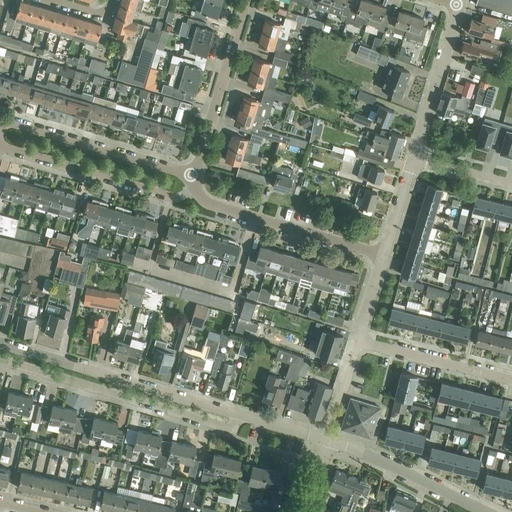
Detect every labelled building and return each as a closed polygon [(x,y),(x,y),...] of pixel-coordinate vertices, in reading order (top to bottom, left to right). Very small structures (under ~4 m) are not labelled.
[(143,0),(121,0),(120,5),(134,9),(140,11),(143,0)] [(220,4),(205,0),(204,0),(201,11),(196,10),(194,16),(206,19),(208,15),(216,17),(220,4)] [(311,0),(311,2),(309,7),(309,8),(316,10),(317,8),(328,12),(332,0),(311,0)] [(345,0),(332,0),(328,12),(341,16),(341,14),(348,16),(352,4),(345,2),(345,0)] [(366,24),(373,3),(364,0),(360,0),(358,6),(352,4),(348,16),(346,22),(353,24),(354,25),(358,27),(359,26),(360,22),(366,24)] [(511,0),(476,0),(476,4),(485,7),(511,15),(511,0)] [(32,4),(20,1),(15,21),(26,24),(32,4)] [(385,7),(373,3),(367,23),(378,27),(377,30),(383,31),(385,25),(387,26),(387,25),(390,16),(383,14),(385,7)] [(44,8),(32,4),(26,24),(38,28),(44,8)] [(166,6),(158,4),(161,5),(159,11),(156,10),(154,15),(163,17),(166,6)] [(116,16),(131,20),(134,9),(120,5),(116,16)] [(55,11),(44,8),(38,28),(49,31),(55,11)] [(67,15),(55,11),(49,31),(61,34),(62,29),(63,29),(67,15)] [(175,13),(168,11),(165,22),(172,24),(175,13)] [(387,25),(387,26),(393,28),(393,30),(394,32),(403,35),(405,34),(411,15),(399,11),(396,18),(390,16),(387,25)] [(78,18),(67,15),(63,29),(68,31),(66,36),(72,38),(74,32),(78,18)] [(423,19),(411,15),(405,34),(417,38),(418,36),(423,38),(427,27),(421,26),(423,19)] [(467,31),(476,34),(492,39),(496,25),(495,25),(497,19),(484,15),(482,22),(471,19),(467,31)] [(144,25),(116,16),(113,28),(140,36),(144,25)] [(180,26),(178,34),(209,42),(213,30),(204,27),(206,22),(188,16),(185,27),(180,26)] [(283,25),(266,20),(262,32),(287,39),(290,27),(299,30),(301,24),(308,26),(308,24),(285,17),(283,25)] [(90,22),(78,18),(72,39),(84,42),(90,22)] [(102,25),(90,21),(90,22),(84,42),(95,46),(102,25)] [(145,38),(141,51),(155,55),(157,49),(163,30),(162,30),(155,28),(154,32),(148,30),(145,38)] [(283,52),(287,39),(262,32),(258,45),(276,50),(274,56),(289,61),(291,54),(283,52)] [(10,37),(0,34),(0,33),(0,43),(8,45),(8,44),(20,48),(21,42),(10,38),(10,37)] [(209,42),(188,37),(183,55),(195,58),(196,53),(205,55),(209,42)] [(501,51),(494,49),(481,44),(471,41),(471,44),(463,42),(460,53),(470,55),(476,58),(478,53),(499,60),(501,51)] [(33,45),(21,42),(20,48),(31,51),(33,45)] [(356,54),(385,65),(389,56),(360,44),(356,54)] [(409,63),(411,57),(403,54),(405,49),(401,47),(397,59),(409,63)] [(49,49),(45,48),(42,55),(54,58),(55,53),(48,51),(49,49)] [(18,53),(6,49),(4,56),(16,59),(18,53)] [(157,49),(155,55),(152,68),(155,69),(155,68),(156,68),(160,55),(165,57),(166,52),(157,49)] [(155,55),(141,51),(136,65),(121,60),(115,79),(146,88),(152,68),(155,55)] [(67,56),(55,53),(54,58),(66,61),(67,56)] [(168,72),(176,74),(176,75),(198,81),(202,68),(193,66),(195,61),(173,55),(168,72)] [(79,60),(67,56),(66,61),(77,65),(76,67),(79,60)] [(287,68),(289,61),(274,56),(272,63),(254,58),(251,71),(272,77),(276,65),(287,68)] [(79,58),(79,60),(76,67),(76,68),(88,71),(89,66),(85,64),(86,59),(79,58)] [(106,62),(91,58),(88,71),(108,77),(110,70),(104,69),(106,62)] [(64,66),(53,63),(50,71),(62,75),(64,66)] [(410,72),(391,64),(382,89),(402,97),(405,88),(402,87),(404,83),(405,84),(410,72)] [(472,64),(469,71),(480,75),(483,68),(472,64)] [(87,73),(76,70),(74,77),(85,81),(87,73)] [(272,77),(251,71),(247,83),(265,88),(263,95),(275,98),(289,102),(291,94),(277,91),(274,86),(277,78),(272,77)] [(17,81),(10,79),(6,95),(13,97),(14,94),(18,95),(24,76),(19,74),(17,81)] [(0,75),(0,93),(6,95),(10,79),(0,75)] [(198,81),(176,75),(173,86),(176,87),(174,93),(184,96),(185,91),(194,94),(198,81)] [(24,76),(18,95),(22,96),(21,99),(29,102),(33,85),(22,82),(24,76)] [(47,81),(45,89),(41,102),(45,103),(44,106),(52,108),(59,85),(47,81)] [(439,102),(466,111),(473,113),(476,103),(474,103),(473,102),(477,84),(466,81),(459,102),(455,101),(457,97),(442,92),(439,102)] [(37,101),(41,102),(45,89),(33,85),(29,102),(36,104),(37,101)] [(70,88),(59,85),(52,108),(59,111),(60,107),(64,109),(70,88)] [(479,87),(474,103),(476,103),(482,105),(487,89),(479,87)] [(487,90),(482,106),(490,109),(495,92),(487,90)] [(70,91),(64,109),(68,110),(67,113),(75,115),(81,94),(70,91)] [(372,104),(375,97),(359,91),(356,97),(372,104)] [(82,92),(75,115),(83,118),(84,114),(87,116),(93,95),(82,92)] [(105,99),(93,95),(87,116),(91,117),(90,120),(98,122),(105,99)] [(275,98),(263,95),(261,101),(243,96),(240,109),(262,115),(265,103),(273,105),(275,98)] [(180,101),(168,97),(166,105),(171,106),(171,104),(178,107),(180,101)] [(116,102),(105,99),(98,122),(106,124),(107,121),(111,122),(116,102)] [(180,101),(178,107),(190,110),(192,104),(180,101)] [(464,117),(466,111),(439,102),(436,112),(451,117),(452,114),(464,117)] [(373,110),(376,112),(373,120),(388,126),(394,111),(376,104),(373,110)] [(126,113),(114,109),(111,122),(115,123),(114,127),(121,129),(126,113)] [(265,116),(240,109),(236,121),(241,123),(239,130),(252,133),(302,148),(305,140),(262,128),(265,116)] [(138,116),(126,113),(121,129),(129,131),(130,128),(134,129),(138,116)] [(139,113),(138,116),(134,129),(138,130),(137,134),(144,136),(150,116),(139,113)] [(372,119),(355,113),(353,119),(369,126),(372,119)] [(319,134),(323,120),(304,114),(300,129),(319,134)] [(157,118),(150,116),(144,136),(152,138),(153,135),(157,136),(162,117),(159,116),(158,117),(157,118)] [(174,121),(162,117),(157,136),(161,137),(160,140),(167,143),(174,121)] [(483,122),(476,145),(478,146),(477,148),(485,150),(485,148),(488,149),(492,136),(498,138),(502,123),(492,120),(491,125),(483,122)] [(511,126),(502,123),(498,138),(503,140),(499,153),(502,154),(501,156),(509,158),(509,156),(511,157),(511,156),(511,131),(511,127),(511,126)] [(180,126),(173,124),(167,143),(175,145),(176,142),(180,143),(184,130),(180,128),(180,126)] [(381,129),(379,134),(367,130),(365,136),(368,137),(371,138),(401,148),(405,137),(381,129)] [(263,137),(252,133),(250,140),(261,144),(263,137)] [(232,135),(229,148),(253,155),(245,152),(247,145),(245,144),(247,139),(232,135)] [(371,138),(368,137),(366,143),(384,148),(382,154),(398,159),(401,148),(371,138)] [(346,149),(333,145),(331,150),(340,152),(340,153),(344,154),(344,153),(345,153),(346,149)] [(261,157),(253,155),(229,148),(225,160),(239,164),(241,159),(259,164),(261,157)] [(359,149),(356,156),(365,159),(380,164),(382,156),(359,149)] [(344,154),(340,153),(338,158),(353,162),(355,156),(345,153),(344,153),(344,154)] [(362,163),(357,178),(366,181),(367,178),(380,182),(384,170),(362,163)] [(272,165),(270,173),(267,184),(268,180),(274,182),(273,186),(292,192),(298,174),(292,172),(293,169),(279,165),(279,167),(272,165)] [(238,168),(236,176),(267,184),(270,173),(269,176),(238,168)] [(10,178),(6,177),(0,196),(12,200),(19,177),(11,175),(10,178)] [(26,179),(19,177),(12,200),(23,203),(29,184),(25,182),(26,179)] [(33,185),(29,184),(24,202),(35,206),(37,201),(42,184),(34,182),(33,185)] [(49,186),(42,184),(37,201),(35,206),(47,209),(48,204),(53,190),(49,189),(49,186)] [(442,188),(428,184),(424,197),(438,201),(442,188)] [(53,187),(53,190),(48,204),(47,209),(58,213),(65,191),(57,188),(53,187)] [(359,187),(356,196),(354,203),(360,205),(360,206),(371,210),(377,193),(365,189),(359,187)] [(73,193),(65,191),(58,213),(74,218),(76,211),(72,210),(76,197),(72,196),(73,193)] [(472,196),(465,194),(463,203),(470,204),(472,196)] [(438,201),(424,197),(420,210),(434,214),(438,201)] [(489,200),(475,197),(471,216),(484,219),(489,200)] [(93,226),(100,201),(93,199),(92,202),(87,201),(84,215),(88,216),(86,224),(93,226)] [(351,203),(341,199),(339,205),(349,209),(351,203)] [(501,203),(489,200),(484,219),(483,223),(488,225),(491,215),(498,217),(501,203)] [(108,203),(100,201),(93,224),(105,227),(107,221),(111,208),(107,206),(108,203)] [(511,216),(511,205),(501,203),(498,217),(511,220),(511,216)] [(115,209),(111,208),(107,221),(105,227),(110,229),(116,231),(123,208),(116,205),(115,209)] [(116,231),(116,232),(128,235),(130,228),(134,214),(130,213),(131,210),(123,208),(116,231)] [(416,223),(430,227),(437,229),(441,216),(433,214),(420,210),(416,223)] [(141,232),(146,215),(139,212),(138,215),(134,214),(130,228),(128,235),(133,236),(135,230),(141,232)] [(460,213),(458,222),(465,224),(467,215),(460,213)] [(154,217),(146,215),(141,232),(156,236),(158,228),(155,227),(157,221),(153,220),(154,217)] [(18,220),(7,217),(2,233),(14,236),(17,227),(16,227),(18,220)] [(465,224),(458,222),(456,230),(463,231),(465,224)] [(169,225),(168,228),(167,231),(164,230),(162,237),(177,241),(182,225),(174,223),(173,226),(169,225)] [(426,239),(430,227),(416,223),(412,235),(426,239)] [(187,251),(188,245),(192,232),(188,230),(189,227),(182,225),(177,241),(176,243),(180,249),(187,251)] [(28,230),(17,227),(14,236),(26,239),(28,231),(28,230)] [(88,237),(91,230),(81,227),(78,234),(88,237)] [(188,245),(187,251),(198,254),(205,232),(197,230),(196,233),(192,232),(188,245)] [(28,231),(26,239),(37,242),(39,235),(28,231)] [(69,235),(58,232),(54,246),(65,249),(69,235)] [(212,234),(205,232),(200,248),(211,252),(215,238),(211,237),(212,234)] [(464,237),(458,235),(455,248),(461,250),(464,237)] [(0,250),(32,258),(36,245),(0,236),(0,250)] [(43,243),(49,245),(51,237),(45,236),(43,243)] [(219,240),(215,238),(211,252),(223,255),(228,239),(220,236),(219,240)] [(409,248),(422,252),(428,255),(432,242),(412,236),(409,248)] [(235,241),(228,239),(223,255),(229,257),(227,263),(236,265),(241,246),(235,244),(235,241)] [(88,243),(86,250),(84,256),(90,258),(90,257),(96,259),(96,256),(98,248),(99,246),(88,243)] [(149,259),(150,254),(143,251),(144,248),(138,246),(135,255),(138,256),(149,259)] [(265,273),(272,249),(260,246),(258,252),(250,249),(245,267),(265,273)] [(428,255),(422,252),(408,248),(405,261),(418,265),(424,267),(428,255)] [(461,250),(455,248),(452,259),(458,261),(461,250)] [(272,249),(265,271),(276,274),(283,253),(272,249)] [(65,252),(60,251),(57,264),(63,266),(86,273),(90,258),(84,256),(82,264),(70,261),(71,256),(64,254),(65,252)] [(122,254),(121,256),(120,262),(131,265),(134,255),(134,254),(123,252),(122,254)] [(165,254),(158,252),(155,261),(170,266),(172,258),(164,256),(165,254)] [(294,256),(283,253),(277,275),(288,278),(294,256)] [(306,259),(294,256),(290,271),(288,278),(299,281),(306,259)] [(306,259),(299,281),(298,284),(309,288),(312,278),(317,263),(306,259)] [(204,261),(203,264),(196,262),(193,273),(204,276),(208,263),(204,261)] [(418,265),(405,261),(401,274),(419,280),(421,273),(425,274),(427,268),(418,265)] [(195,265),(183,262),(181,269),(193,273),(196,262),(195,265)] [(220,266),(208,263),(204,276),(216,280),(220,266)] [(310,286),(321,289),(328,266),(317,263),(312,278),(310,286)] [(454,267),(447,265),(445,274),(452,276),(454,267)] [(86,273),(63,266),(59,280),(82,286),(86,273)] [(220,266),(216,280),(228,283),(230,284),(232,276),(224,274),(224,272),(219,270),(220,266)] [(340,269),(328,266),(324,281),(321,289),(333,293),(340,269)] [(458,272),(457,278),(468,281),(470,275),(471,270),(464,268),(462,273),(458,272)] [(358,275),(340,269),(333,293),(333,291),(345,295),(348,282),(355,284),(358,275)] [(129,270),(126,281),(132,282),(135,272),(131,271),(129,270)] [(482,278),(470,275),(468,281),(481,284),(484,271),(482,278)] [(496,274),(484,271),(481,284),(492,287),(493,281),(494,281),(496,274)] [(140,273),(135,272),(132,282),(137,284),(140,273)] [(145,275),(140,273),(137,284),(142,285),(145,275)] [(452,276),(445,274),(442,287),(449,288),(452,276)] [(150,276),(145,275),(142,285),(147,287),(150,276)] [(156,278),(150,276),(147,287),(153,288),(156,278)] [(413,280),(402,277),(400,283),(411,286),(413,280)] [(53,280),(45,278),(42,290),(49,293),(53,280)] [(161,280),(156,278),(153,288),(158,290),(161,280)] [(496,288),(507,291),(510,280),(503,279),(502,283),(497,282),(496,288)] [(166,281),(161,280),(158,290),(163,292),(166,281)] [(424,284),(413,280),(411,286),(422,290),(424,284)] [(123,281),(120,296),(128,298),(129,294),(142,298),(145,287),(123,281)] [(171,283),(166,281),(163,292),(168,293),(171,283)] [(454,286),(466,289),(467,283),(456,281),(454,286)] [(177,284),(171,283),(168,293),(174,295),(177,284)] [(477,286),(467,283),(466,289),(476,292),(477,286)] [(182,286),(177,284),(174,295),(179,296),(182,286)] [(437,294),(438,288),(427,285),(426,290),(431,292),(429,298),(435,299),(437,294)] [(187,288),(182,286),(179,296),(184,298),(187,288)] [(474,301),(479,303),(483,288),(478,286),(474,301)] [(192,289),(187,288),(184,298),(189,300),(192,289)] [(449,292),(438,288),(437,294),(447,298),(449,292)] [(486,288),(483,299),(488,300),(489,299),(495,300),(496,297),(500,298),(502,292),(486,288)] [(198,291),(192,289),(189,300),(195,301),(198,291)] [(203,292),(198,291),(195,301),(200,303),(203,292)] [(208,294),(203,292),(200,303),(205,304),(208,294)] [(511,297),(511,294),(502,292),(500,298),(501,298),(498,309),(505,311),(507,303),(506,302),(507,300),(511,301),(511,297)] [(106,297),(85,293),(83,303),(117,309),(119,298),(106,295),(106,297)] [(213,295),(208,294),(205,304),(210,306),(213,295)] [(0,320),(4,322),(8,308),(13,310),(18,296),(11,295),(9,300),(0,297),(0,320)] [(219,297),(213,295),(210,306),(216,307),(219,297)] [(224,299),(219,297),(216,307),(221,309),(224,299)] [(227,299),(224,299),(221,309),(226,311),(229,300),(227,299)] [(234,302),(229,300),(226,311),(231,312),(234,302)] [(22,302),(17,323),(15,333),(31,336),(38,306),(22,302)] [(196,303),(190,324),(200,327),(206,306),(196,303)] [(419,309),(406,306),(401,325),(414,328),(419,309)] [(58,315),(50,313),(45,330),(61,335),(64,323),(67,323),(69,314),(70,311),(60,308),(58,315)] [(404,311),(392,308),(388,322),(401,325),(404,311)] [(141,309),(139,309),(138,314),(135,324),(134,330),(125,358),(137,362),(142,347),(136,346),(143,323),(146,324),(148,315),(140,313),(141,309)] [(432,312),(419,309),(414,328),(427,331),(432,312)] [(444,315),(432,312),(427,332),(440,335),(444,321),(443,321),(444,315)] [(344,319),(326,314),(324,321),(342,326),(344,319)] [(88,323),(87,329),(85,339),(97,341),(100,326),(103,326),(104,317),(90,315),(89,323),(88,323)] [(179,331),(174,347),(181,349),(189,321),(181,319),(177,331),(179,331)] [(456,324),(444,321),(440,335),(453,338),(456,324)] [(123,341),(117,340),(112,354),(125,358),(135,324),(129,322),(123,341)] [(470,328),(457,324),(453,338),(466,341),(470,328)] [(319,339),(340,346),(344,334),(323,327),(319,339)] [(491,333),(488,347),(501,350),(505,336),(506,331),(493,328),(491,333)] [(478,330),(477,334),(475,344),(488,347),(491,333),(478,330)] [(511,338),(505,336),(501,350),(511,352),(511,338)] [(205,344),(209,346),(205,357),(213,359),(218,340),(207,337),(205,344)] [(167,342),(155,339),(152,351),(156,352),(152,366),(164,370),(166,363),(170,364),(175,349),(166,347),(167,342)] [(246,356),(250,341),(242,339),(237,354),(246,356)] [(336,358),(340,346),(319,339),(315,351),(336,358)] [(483,346),(469,345),(468,354),(482,355),(483,346)] [(290,363),(285,377),(289,378),(295,381),(303,356),(278,348),(275,358),(290,363)] [(181,375),(187,377),(195,379),(198,368),(202,369),(205,359),(188,354),(181,375)] [(303,356),(298,374),(305,376),(310,359),(303,356)] [(205,359),(202,369),(210,371),(213,359),(205,357),(205,359)] [(219,359),(216,369),(214,376),(218,377),(216,385),(227,388),(229,380),(230,380),(232,373),(230,372),(232,364),(224,361),(219,359)] [(417,376),(401,372),(398,385),(413,389),(417,376)] [(266,383),(268,383),(263,398),(272,401),(271,402),(274,403),(274,402),(279,404),(284,389),(285,389),(289,378),(285,377),(284,378),(269,373),(266,383)] [(333,388),(315,382),(313,390),(305,413),(323,419),(333,388)] [(453,386),(441,383),(437,398),(449,401),(453,386)] [(413,389),(398,385),(395,397),(410,401),(413,389)] [(465,389),(453,386),(449,401),(461,404),(465,389)] [(305,413),(313,390),(310,389),(309,391),(298,387),(295,395),(291,394),(287,406),(305,413)] [(477,392),(465,389),(461,404),(473,407),(477,392)] [(6,404),(0,403),(0,417),(2,418),(3,414),(15,417),(16,411),(20,394),(9,392),(6,404)] [(489,395),(477,392),(473,407),(486,410),(489,395)] [(33,397),(20,394),(16,411),(22,412),(21,415),(27,417),(27,419),(31,420),(31,423),(38,425),(39,422),(39,419),(42,408),(33,406),(32,411),(30,411),(33,397)] [(502,398),(489,395),(486,410),(498,413),(502,398)] [(371,438),(380,407),(350,398),(341,429),(371,438)] [(407,403),(394,400),(390,416),(394,417),(397,415),(397,412),(405,413),(407,403)] [(52,408),(43,406),(39,419),(45,421),(48,422),(48,424),(55,426),(55,423),(60,424),(64,407),(52,405),(52,408)] [(432,409),(419,406),(417,411),(430,415),(432,409)] [(64,407),(60,424),(65,425),(64,428),(80,432),(83,418),(75,416),(77,410),(64,407)] [(468,417),(459,414),(457,421),(456,426),(468,430),(472,413),(469,412),(468,417)] [(472,413),(468,430),(480,433),(481,427),(474,425),(475,421),(470,420),(472,413)] [(444,423),(445,418),(433,415),(432,420),(444,423)] [(93,420),(83,418),(80,432),(84,433),(82,442),(87,443),(88,437),(96,438),(96,436),(101,437),(105,420),(93,417),(93,420)] [(456,426),(457,421),(445,418),(444,423),(456,426)] [(38,425),(37,430),(43,431),(45,421),(39,419),(39,422),(38,425)] [(118,423),(105,420),(101,437),(107,438),(106,441),(122,444),(125,431),(116,429),(118,423)] [(432,429),(448,433),(449,427),(433,423),(432,429)] [(400,428),(388,425),(384,441),(396,444),(400,428)] [(9,431),(0,428),(0,435),(8,437),(9,431)] [(412,432),(400,428),(396,444),(408,447),(412,432)] [(129,442),(126,452),(125,457),(130,458),(132,450),(139,451),(139,448),(145,450),(149,433),(137,430),(134,443),(129,442)] [(9,431),(8,437),(19,440),(21,435),(9,431)] [(424,435),(412,432),(408,447),(420,450),(424,435)] [(161,436),(149,433),(145,450),(151,451),(150,454),(156,455),(154,465),(159,466),(163,452),(158,451),(161,436)] [(486,437),(473,433),(472,439),(484,442),(486,437)] [(500,436),(495,435),(492,447),(497,448),(500,436)] [(40,443),(29,440),(28,445),(39,448),(40,443)] [(169,453),(163,452),(159,466),(160,467),(159,472),(161,472),(167,474),(168,468),(165,467),(167,460),(173,462),(174,459),(179,460),(183,443),(172,441),(169,453)] [(52,446),(40,443),(39,448),(51,451),(52,446)] [(196,446),(183,443),(179,460),(185,462),(185,464),(191,466),(189,474),(195,475),(198,461),(193,459),(196,446)] [(0,460),(7,462),(10,447),(3,446),(0,460)] [(64,449),(52,446),(51,451),(63,454),(64,449)] [(431,447),(430,453),(427,462),(440,465),(444,450),(431,447)] [(76,452),(64,449),(63,454),(74,457),(76,452)] [(79,450),(78,456),(90,459),(91,453),(79,450)] [(456,453),(444,450),(440,465),(452,468),(456,453)] [(103,457),(91,453),(90,459),(101,462),(103,457)] [(205,462),(203,471),(200,483),(206,485),(208,475),(216,477),(217,471),(223,473),(227,456),(214,453),(211,464),(205,462)] [(468,456),(456,453),(452,468),(464,471),(468,456)] [(240,459),(227,456),(223,473),(237,476),(240,459)] [(480,459),(468,456),(464,471),(476,474),(480,459)] [(123,462),(109,458),(107,464),(121,467),(123,462)] [(10,469),(0,466),(0,483),(6,485),(10,469)] [(252,466),(250,475),(249,481),(242,479),(240,492),(239,499),(246,501),(251,483),(262,485),(266,469),(252,466)] [(134,468),(133,473),(144,477),(146,471),(134,468)] [(281,472),(266,469),(262,485),(277,489),(281,472)] [(344,481),(347,473),(336,469),(330,484),(351,492),(352,490),(351,489),(353,484),(344,481)] [(156,480),(157,474),(146,471),(144,477),(156,480)] [(18,487),(29,490),(33,474),(21,472),(18,487)] [(365,480),(347,473),(344,481),(353,484),(351,489),(352,490),(351,492),(346,504),(348,505),(345,511),(352,511),(355,508),(357,501),(357,499),(354,498),(356,492),(360,493),(366,495),(368,494),(370,488),(369,486),(363,484),(365,480)] [(482,489),(494,492),(495,492),(498,476),(486,473),(482,489)] [(45,477),(33,474),(29,490),(41,493),(45,477)] [(156,480),(168,483),(169,477),(157,474),(156,480)] [(511,479),(498,476),(495,492),(507,495),(511,479)] [(57,480),(45,477),(41,493),(53,496),(57,480)] [(181,480),(169,477),(168,483),(179,486),(181,480)] [(234,490),(240,492),(242,479),(237,478),(234,490)] [(68,482),(57,480),(53,496),(65,498),(68,482)] [(183,505),(181,511),(200,511),(201,508),(189,505),(195,481),(189,480),(183,505)] [(80,485),(68,482),(65,498),(77,501),(80,485)] [(92,488),(80,485),(77,501),(89,504),(92,488)] [(115,493),(111,509),(123,511),(127,496),(128,489),(118,487),(116,494),(115,493)] [(127,496),(123,511),(124,511),(135,511),(138,499),(140,492),(128,489),(127,496)] [(104,491),(100,506),(111,509),(115,493),(104,491)] [(397,491),(393,500),(389,511),(400,511),(401,511),(403,511),(409,511),(415,498),(397,491)] [(138,499),(135,511),(147,511),(150,501),(151,502),(152,495),(140,492),(138,499)] [(229,504),(235,506),(238,493),(232,492),(229,504)] [(273,494),(270,506),(278,508),(280,496),(273,494)] [(162,504),(160,511),(173,511),(175,507),(176,500),(163,497),(162,504)] [(246,501),(239,499),(238,499),(236,507),(252,511),(254,503),(246,501)] [(150,501),(147,511),(160,511),(162,504),(151,502),(150,501)] [(346,504),(337,501),(332,511),(345,511),(348,505),(346,504)]
